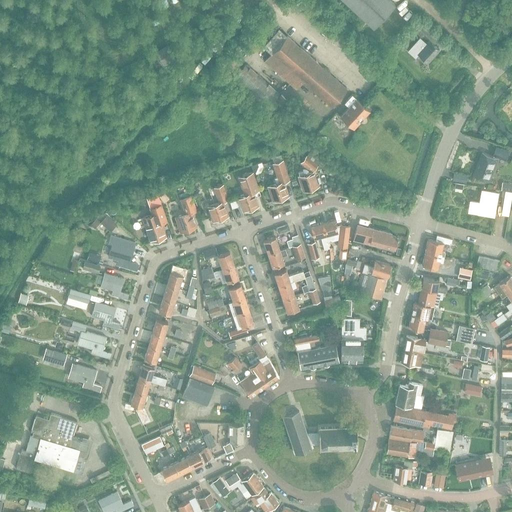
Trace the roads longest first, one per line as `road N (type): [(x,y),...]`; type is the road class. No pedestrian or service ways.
road 1 (residential): [(154,495),(113,403),(151,267),(164,255),(241,230)]
road 2 (tertiary): [(420,222),(449,131),(511,58)]
road 3 (tertiary): [(358,398),(380,378),(420,222)]
road 4 (residential): [(241,230),(333,202),(420,222)]
road 5 (residential): [(290,380),(241,230)]
road 6 (residential): [(360,478),(452,498),(511,488)]
